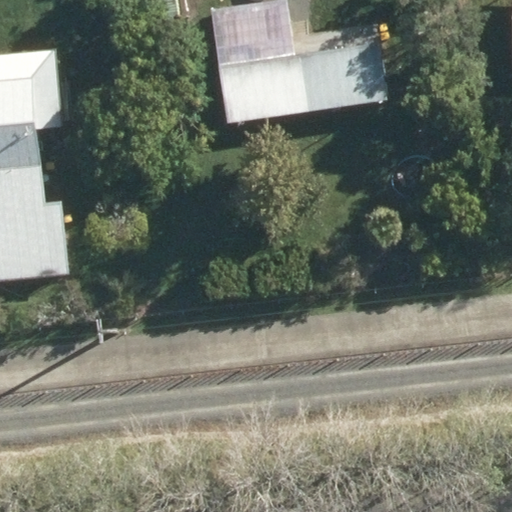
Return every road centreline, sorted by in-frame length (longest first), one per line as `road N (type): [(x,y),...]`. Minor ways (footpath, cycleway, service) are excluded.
road 1 (track): [(511,372),(0,428)]
road 2 (track): [(511,316),(0,371)]
road 3 (track): [(365,511),(511,497)]
